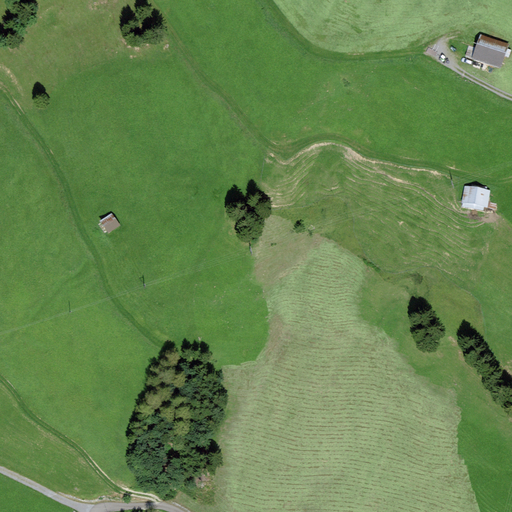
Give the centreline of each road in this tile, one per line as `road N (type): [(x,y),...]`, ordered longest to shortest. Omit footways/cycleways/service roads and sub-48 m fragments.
road 1 (track): [(150,0),(208,80),(272,147),(342,138),(362,151),(496,182)]
road 2 (track): [(0,84),(51,154),(122,308),(154,339),(196,344)]
road 3 (track): [(161,506),(158,497),(114,486),(0,375)]
road 4 (track): [(440,52),(320,53),(269,0)]
